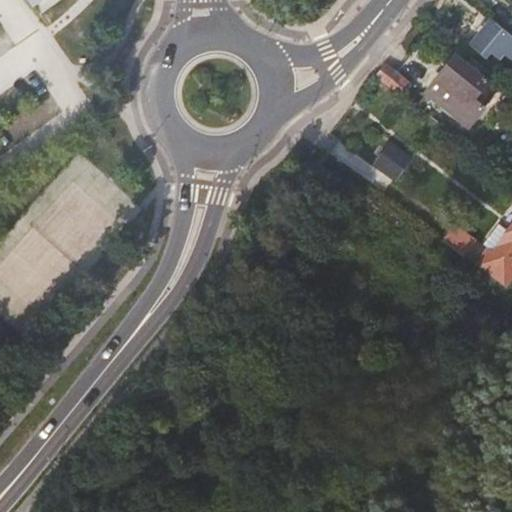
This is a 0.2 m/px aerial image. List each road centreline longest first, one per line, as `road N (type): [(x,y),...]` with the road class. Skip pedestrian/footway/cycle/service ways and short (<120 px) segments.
road 1 (secondary): [(95,381),(181,292),(219,197),(257,139)]
road 2 (secondary): [(169,126),(186,174),(183,222),(151,300),(95,381)]
road 3 (secondary): [(272,119),(338,73),(399,0)]
road 4 (secondary): [(388,0),(313,52),(287,56),(254,45)]
